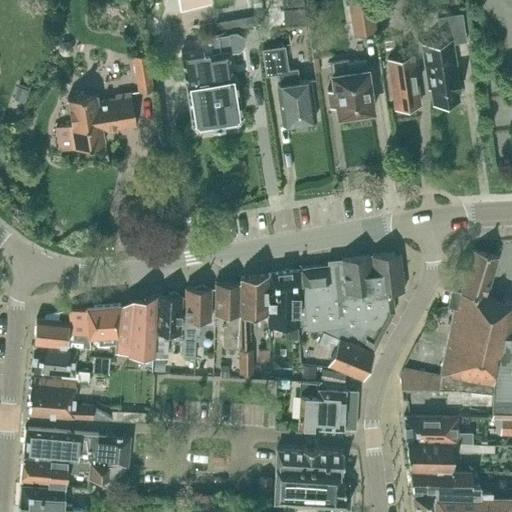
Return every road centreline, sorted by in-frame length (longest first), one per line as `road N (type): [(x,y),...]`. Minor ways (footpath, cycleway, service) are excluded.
road 1 (tertiary): [(33,266),(103,279),(430,220)]
road 2 (residential): [(8,418),(372,440)]
road 3 (unclassified): [(372,440),(377,395),(436,268),(430,220)]
road 4 (residential): [(33,266),(17,313),(8,418)]
